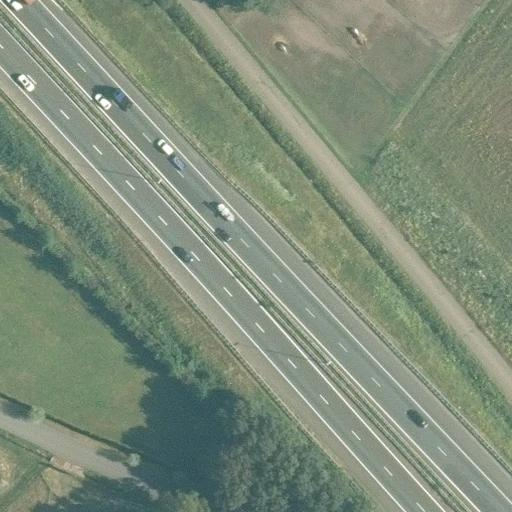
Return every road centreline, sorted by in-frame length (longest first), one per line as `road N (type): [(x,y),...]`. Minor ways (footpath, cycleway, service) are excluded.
road 1 (motorway): [(500,511),(19,0)]
road 2 (motorway): [(0,45),(426,511)]
road 3 (unclassified): [(511,385),(185,0)]
road 4 (unclassified): [(213,511),(0,415)]
